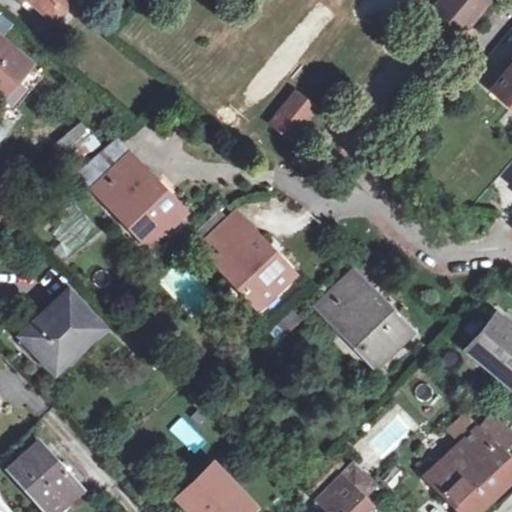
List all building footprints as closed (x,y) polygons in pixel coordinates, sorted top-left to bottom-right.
[(38,0),(33,6),(54,23),(72,0),(38,0)] [(489,0),(442,0),(423,23),(451,47),(489,0)] [(0,97),(28,64),(0,40),(0,97)] [(435,54),(442,61),(449,53),(441,46),(435,54)] [(0,111),(5,116),(41,73),(28,64),(0,97),(0,111)] [(511,68),(510,67),(492,89),(511,105),(511,68)] [(294,93),(287,102),(307,118),(315,109),(294,93)] [(270,124),(290,140),(307,118),(287,102),(270,124)] [(5,116),(0,111),(0,141),(14,124),(5,116)] [(58,141),(69,155),(92,134),(81,121),(58,141)] [(92,134),(69,155),(76,164),(100,143),(92,134)] [(186,214),(115,141),(80,172),(151,247),(186,214)] [(201,247),(259,307),(293,273),(235,215),(201,247)] [(318,305),(377,366),(412,334),(352,274),(318,305)] [(23,340),(54,373),(103,327),(72,293),(23,340)] [(302,320),(293,310),(278,323),(288,334),(302,320)] [(466,350),(511,387),(511,328),(496,315),(466,350)] [(477,430),(461,445),(460,446),(426,477),(459,511),(473,511),(511,476),(511,454),(505,448),(511,439),(511,432),(493,416),(483,430),(482,429),(479,428),(477,430)] [(477,430),(479,428),(467,416),(450,432),(461,445),(477,430)] [(194,452),(205,439),(180,418),(169,431),(194,452)] [(9,470),(47,511),(53,511),(80,488),(40,443),(9,470)] [(361,498),(376,484),(353,463),(318,497),(331,511),(330,511),(365,511),(370,507),(361,498)] [(180,500),(191,511),(244,511),(251,505),(214,466),(180,500)]
